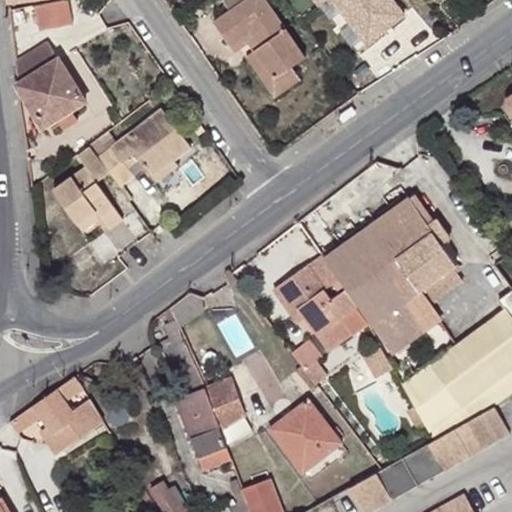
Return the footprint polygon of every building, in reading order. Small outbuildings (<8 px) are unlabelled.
[(68,0),(47,0),(33,5),(42,31),(76,20),(68,0)] [(242,0),(232,8),(215,20),(231,44),(252,29),(262,43),(255,48),(275,76),(292,64),(306,55),(267,0),(242,0)] [(396,0),(313,0),(316,4),(321,0),(329,0),(366,47),(408,15),(396,0)] [(252,29),(231,44),(235,50),(249,40),(255,48),(262,43),(252,29)] [(48,42),(16,61),(19,83),(17,84),(44,127),(87,100),(48,42)] [(301,76),(292,64),(275,76),(255,48),(246,54),(274,94),(301,76)] [(164,108),(98,157),(109,172),(119,186),(132,175),(122,161),(133,152),(150,175),(172,158),(190,145),(164,108)] [(96,210),(100,216),(109,228),(123,218),(97,181),(109,172),(98,157),(89,145),(78,153),(87,166),(53,189),(77,223),(96,210)] [(177,165),(172,158),(150,175),(155,181),(177,165)] [(406,302),(423,290),(458,264),(411,197),(403,203),(325,259),(358,305),(393,355),(426,331),(406,302)] [(81,229),(100,216),(96,210),(77,223),(81,229)] [(353,335),(369,324),(358,305),(325,259),(323,255),(274,290),(292,314),(298,309),(305,318),(318,337),(342,319),(353,335)] [(511,289),(499,300),(505,308),(511,317),(511,289)] [(511,393),(511,317),(505,308),(460,341),(423,290),(406,302),(426,331),(393,355),(388,358),(431,433),(435,440),(496,405),(501,402),(511,393)] [(191,292),(170,307),(176,319),(178,324),(205,304),(204,297),(191,292)] [(205,304),(178,324),(180,329),(205,312),(205,304)] [(170,307),(160,314),(164,324),(176,319),(170,307)] [(298,309),(292,314),(298,323),(305,318),(298,309)] [(206,388),(185,340),(180,329),(178,324),(176,319),(164,324),(170,337),(188,377),(195,392),(206,388)] [(329,353),(353,335),(342,319),(318,337),(329,353)] [(188,377),(170,337),(159,343),(177,382),(188,377)] [(319,361),(309,369),(319,383),(330,375),(319,361)] [(312,389),(318,385),(304,367),(298,372),(312,389)] [(76,376),(11,422),(19,434),(41,419),(47,427),(53,436),(46,441),(56,455),(104,422),(90,399),(75,410),(69,401),(84,390),(76,376)] [(232,378),(206,388),(222,429),(245,414),(232,378)] [(206,388),(195,392),(178,399),(204,470),(233,459),(230,452),(222,429),(206,388)] [(339,438),(332,429),(309,398),(270,427),(303,472),(342,443),(339,438)] [(511,431),(496,405),(435,440),(383,470),(350,488),(363,511),(369,511),(447,467),(511,431)] [(222,429),(230,452),(256,435),(245,414),(222,429)] [(338,425),(332,429),(339,438),(344,435),(338,425)] [(39,432),(46,441),(53,436),(47,427),(39,432)] [(187,511),(169,475),(150,484),(164,511),(187,511)] [(234,492),(244,488),(239,477),(229,480),(234,492)] [(259,511),(282,511),(270,478),(250,486),(259,511)] [(248,499),(252,511),(259,511),(250,486),(244,488),(248,499)] [(238,503),(248,499),(244,488),(234,492),(238,503)] [(476,511),(467,495),(436,511),(476,511)] [(252,511),(248,499),(238,503),(230,507),(232,511),(252,511)]
